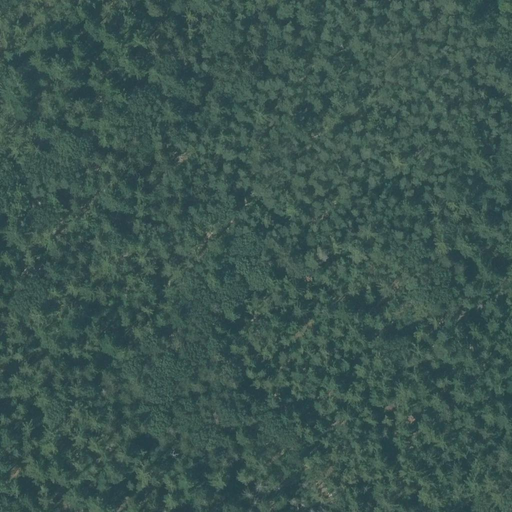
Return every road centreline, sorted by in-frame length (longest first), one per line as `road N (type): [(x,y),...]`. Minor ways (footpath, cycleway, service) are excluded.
road 1 (track): [(511,230),(435,253),(334,253),(270,270),(77,389),(49,414),(0,487)]
road 2 (track): [(135,90),(148,136),(141,243),(238,362),(327,511)]
road 3 (track): [(0,176),(270,0)]
